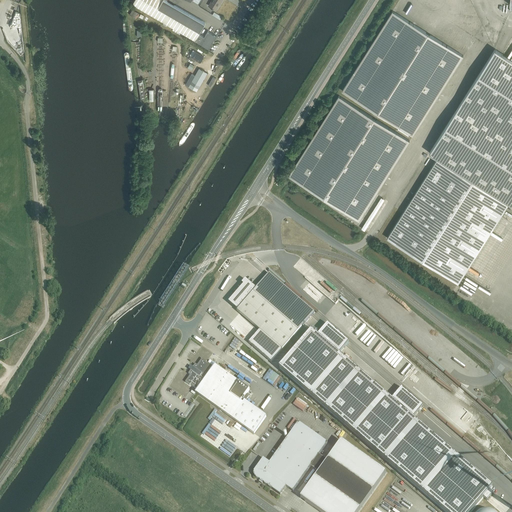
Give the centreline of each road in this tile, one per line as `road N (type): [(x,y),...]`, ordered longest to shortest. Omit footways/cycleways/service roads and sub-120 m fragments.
road 1 (unclassified): [(0,392),(46,318),(28,84),(0,41)]
road 2 (unclassified): [(511,363),(253,191)]
road 3 (tertiary): [(274,511),(126,402),(171,317)]
road 4 (tertiary): [(253,191),(372,0)]
road 5 (tertiary): [(171,317),(253,191)]
